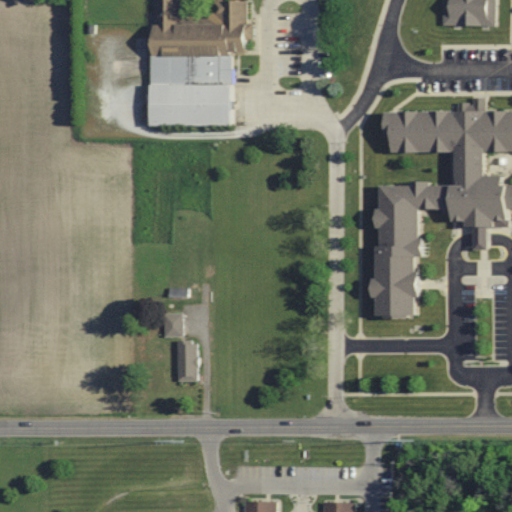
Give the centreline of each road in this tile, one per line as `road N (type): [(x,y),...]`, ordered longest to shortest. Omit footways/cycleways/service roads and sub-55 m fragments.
road 1 (tertiary): [(511,425),(0,425)]
road 2 (residential): [(336,426),(337,140)]
road 3 (residential): [(337,140),(368,95),(396,0)]
